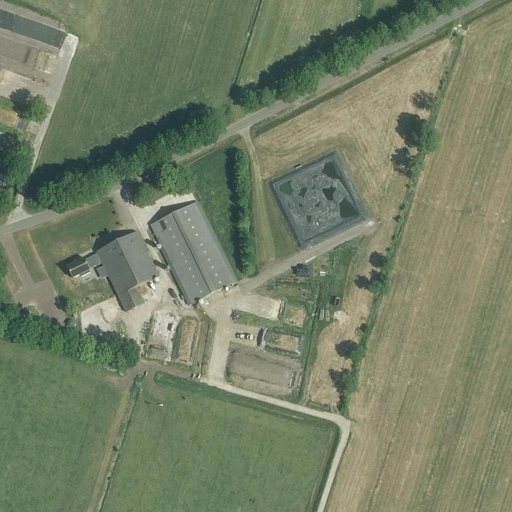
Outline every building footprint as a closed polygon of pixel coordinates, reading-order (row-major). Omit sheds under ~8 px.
[(326,226),(337,224),(333,202),(336,201),(335,195),(320,198),(321,204),(311,206),(314,222),(320,220),(321,224),(326,223),(326,226)] [(197,204),(151,227),(190,306),(236,284),(197,204)] [(159,279),(138,234),(97,253),(98,255),(85,261),(84,259),(67,267),(72,279),(90,271),(89,270),(102,264),(125,314),(144,305),(136,289),(159,279)] [(52,326),(63,320),(50,294),(39,299),(52,326)] [(146,354),(162,358),(172,323),(156,319),(146,354)]
